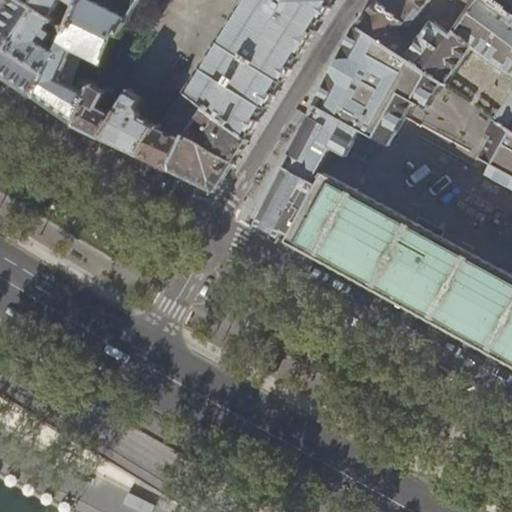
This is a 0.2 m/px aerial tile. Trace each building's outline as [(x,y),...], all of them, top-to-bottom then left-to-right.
[(0,73),(15,84),(24,89),(54,35),(48,31),(54,20),(49,17),(20,0),(13,0),(0,22),(0,73)] [(20,0),(49,17),(59,0),(60,0),(70,6),(73,0),(20,0)] [(24,89),(60,111),(70,116),(82,95),(53,79),(66,53),(97,68),(111,38),(120,42),(132,17),(95,0),(73,0),(71,4),(70,6),(54,35),(24,89)] [(237,0),(228,15),(176,96),(198,108),(200,110),(249,139),(270,103),(271,101),(299,57),(308,44),(315,32),(332,6),(329,0),(237,0)] [(379,0),(373,7),(357,27),(374,39),(442,84),(445,87),(471,49),(511,75),(511,98),(498,122),(493,137),(481,159),(493,166),(490,172),(488,171),(486,175),(511,188),(511,14),(492,0),(379,0)] [(511,0),(492,0),(511,14),(511,0)] [(357,27),(292,154),(319,169),(330,148),(346,156),(361,130),(391,145),(415,101),(428,108),(442,84),(374,39),(357,27)] [(87,126),(99,133),(109,115),(96,107),(103,94),(88,85),(82,95),(70,116),(87,126)] [(130,149),(137,153),(152,123),(136,115),(137,112),(132,109),(137,98),(122,90),(109,115),(99,133),(130,149)] [(237,160),(249,139),(200,110),(182,139),(230,167),(237,160)] [(149,159),(167,168),(182,139),(152,123),(137,153),(149,159)] [(214,192),(216,192),(230,167),(182,139),(167,168),(192,181),(214,192)] [(511,276),(326,175),(324,179),(316,175),(319,169),(292,154),(289,158),(259,218),(279,228),(293,235),(289,242),(511,365),(511,276)] [(468,195),(459,218),(496,232),(505,210),(468,195)] [(254,307),(250,309),(245,318),(245,322),(248,324),(250,325),(253,323),(258,314),(258,311),(257,308),(254,307)]
